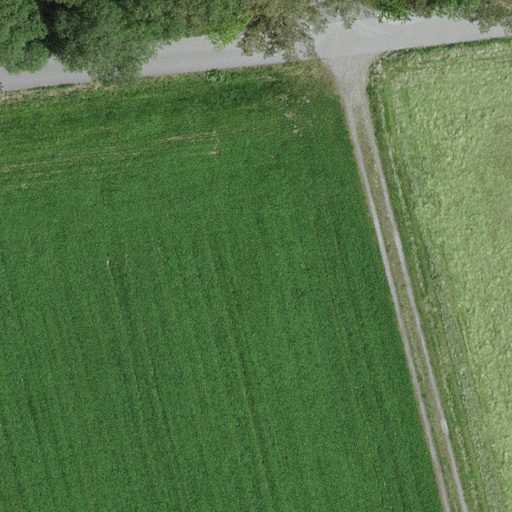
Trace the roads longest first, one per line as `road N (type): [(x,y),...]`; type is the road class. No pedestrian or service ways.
road 1 (unclassified): [(0,81),(511,15)]
road 2 (track): [(366,34),(474,511)]
